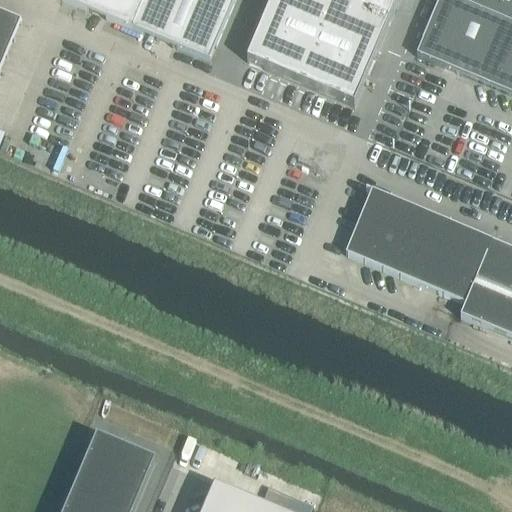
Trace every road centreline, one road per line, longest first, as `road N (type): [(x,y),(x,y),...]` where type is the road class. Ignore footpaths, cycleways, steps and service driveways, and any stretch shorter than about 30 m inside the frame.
road 1 (track): [(0,281),(511,505)]
road 2 (unknown): [(351,144),(406,0)]
